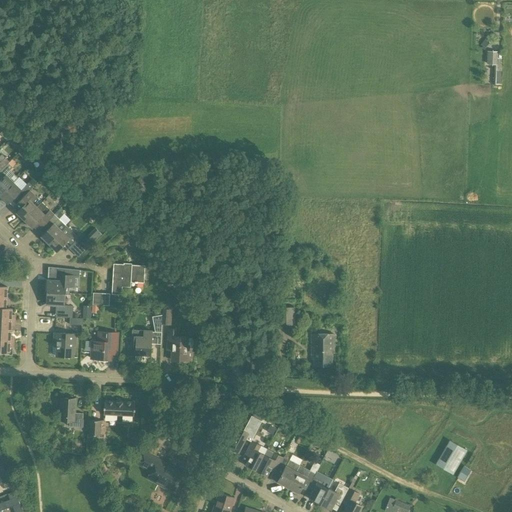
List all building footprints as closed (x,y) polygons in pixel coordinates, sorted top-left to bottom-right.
[(498,52),(487,51),(486,64),(494,65),(494,84),(501,84),(501,58),(497,58),(498,52)] [(9,134),(4,129),(0,133),(0,134),(4,139),(9,134)] [(0,170),(1,171),(8,163),(9,162),(1,155),(0,155),(0,170)] [(44,164),(38,158),(35,161),(41,166),(44,164)] [(0,196),(13,183),(5,175),(12,167),(8,163),(1,171),(0,171),(0,177),(2,179),(0,180),(0,196)] [(61,182),(57,178),(51,184),(56,187),(61,182)] [(21,190),(13,183),(0,196),(7,204),(17,194),(22,198),(29,191),(29,190),(32,187),(28,183),(21,190)] [(34,194),(29,190),(29,191),(22,198),(13,207),(18,211),(16,213),(24,220),(37,207),(32,203),(37,198),(34,195),(34,194)] [(34,226),(38,231),(45,223),(54,214),(42,202),(37,207),(24,220),(32,228),(34,226)] [(66,227),(66,226),(54,214),(45,223),(50,227),(41,237),(49,244),(61,231),(66,227)] [(66,227),(61,231),(49,244),(56,252),(65,243),(70,247),(78,238),(71,231),(66,226),(66,227)] [(88,235),(81,242),(87,249),(94,242),(88,235)] [(131,266),(123,266),(123,264),(113,264),(111,294),(122,295),(122,285),(128,285),(128,281),(131,281),(131,282),(144,283),(145,266),(131,265),(131,266)] [(48,293),(63,294),(64,286),(69,287),(69,275),(57,274),(57,280),(48,280),(47,293),(48,293)] [(0,297),(10,298),(10,295),(8,295),(7,293),(7,287),(0,286),(0,297)] [(63,294),(48,293),(48,305),(56,305),(56,312),(72,313),(73,306),(64,305),(64,294),(63,294)] [(108,306),(109,294),(93,293),(92,305),(108,306)] [(0,308),(6,309),(6,303),(8,301),(10,301),(10,298),(0,297),(0,308)] [(91,306),(83,306),(82,318),(90,319),(91,306)] [(277,325),(294,325),(294,307),(277,307),(277,325)] [(12,309),(6,309),(0,308),(0,319),(15,320),(15,317),(13,317),(12,315),(12,309)] [(171,325),(171,310),(162,309),(162,315),(161,325),(162,325),(171,325)] [(152,331),(131,330),(131,336),(134,336),(133,347),(135,347),(134,361),(144,361),(144,355),(151,356),(152,344),(161,344),(162,332),(161,332),(162,325),(161,325),(162,315),(152,317),(155,332),(152,332),(152,331)] [(15,323),(15,320),(0,319),(0,330),(11,331),(11,325),(13,323),(15,323)] [(190,347),(192,346),(194,344),(194,341),(193,339),(190,338),(178,337),(178,329),(168,329),(167,348),(172,348),(172,360),(186,361),(186,352),(188,352),(188,347),(190,347)] [(10,336),(11,331),(0,330),(0,341),(14,342),(14,338),(12,338),(10,336)] [(117,343),(117,333),(99,332),(98,342),(92,342),(91,358),(110,360),(111,343),(117,343)] [(75,347),(76,334),(54,333),(53,348),(57,348),(56,357),(73,358),(74,347),(75,347)] [(333,351),(333,334),(312,333),(311,351),(314,351),(314,365),(331,366),(331,351),(333,351)] [(0,351),(10,352),(10,346),(12,345),(14,345),(14,342),(0,341),(0,351)] [(82,428),(83,413),(75,413),(76,399),(61,398),(60,421),(69,421),(69,427),(82,428)] [(134,416),(134,402),(104,400),(103,415),(134,416)] [(100,435),(101,420),(88,420),(88,434),(100,435)] [(252,438),(259,426),(249,421),(243,432),(237,429),(228,447),(239,453),(247,436),(252,438)] [(275,428),(270,425),(267,431),(272,434),(275,428)] [(256,471),(264,455),(267,449),(251,441),(247,449),(252,452),(245,465),(256,471)] [(453,474),(466,451),(452,443),(439,466),(452,474),(453,474)] [(173,490),(182,473),(142,451),(135,463),(151,471),(147,478),(165,488),(166,486),(173,490)] [(264,455),(256,471),(266,476),(273,463),(278,466),(283,457),(273,452),(270,458),(264,455)] [(290,460),(300,464),(302,459),(292,455),(290,460)] [(288,488),(299,465),(289,460),(283,457),(278,466),(284,469),(277,482),(288,488)] [(313,477),(314,477),(320,465),(314,462),(310,471),(299,465),(288,488),(298,493),(305,481),(310,484),(313,477)] [(464,466),(457,478),(464,482),(471,470),(464,466)] [(323,482),(314,477),(313,477),(310,484),(308,487),(313,490),(309,498),(320,504),(327,490),(320,487),(323,482)] [(189,500),(195,490),(184,485),(179,495),(189,500)] [(340,503),(348,488),(345,487),(343,490),(337,487),(334,492),(328,489),(327,490),(320,504),(321,503),(331,508),(336,500),(340,503)] [(348,488),(340,503),(341,503),(342,503),(347,505),(343,511),(358,511),(362,506),(354,502),(359,494),(348,488)] [(229,511),(234,498),(218,493),(215,501),(217,501),(216,505),(214,504),(211,511),(229,511)] [(19,504),(16,497),(10,499),(13,506),(19,504)] [(399,511),(407,511),(410,505),(395,500),(392,510),(399,511)]
